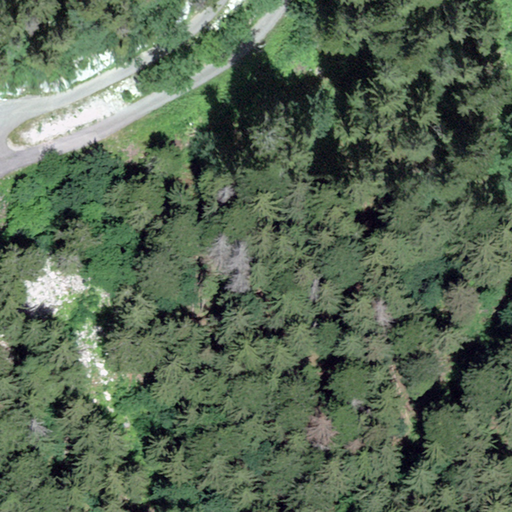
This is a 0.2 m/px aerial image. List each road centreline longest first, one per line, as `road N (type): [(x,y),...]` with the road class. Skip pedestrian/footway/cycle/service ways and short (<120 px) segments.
road 1 (track): [(290,0),(254,48),(174,99),(79,141),(0,159)]
road 2 (track): [(0,123),(76,99),(190,33),(221,0)]
